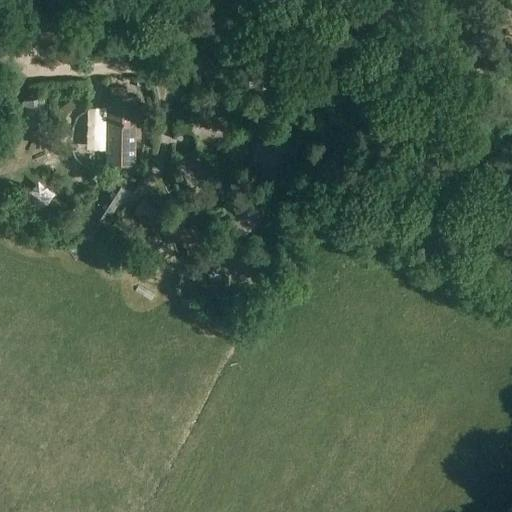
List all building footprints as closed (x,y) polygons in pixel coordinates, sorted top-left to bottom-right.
[(194,97),(183,92),(178,102),(189,108),(194,97)] [(135,166),(137,97),(126,96),(109,96),(106,96),(104,165),(135,166)] [(102,105),(72,104),(71,173),(101,173),(102,105)] [(0,133),(10,133),(8,106),(0,106),(0,133)] [(197,116),(182,108),(175,122),(190,129),(197,116)] [(103,226),(127,189),(113,180),(89,217),(103,226)] [(132,216),(185,251),(194,238),(141,202),(132,216)] [(214,244),(231,246),(232,233),(215,231),(214,244)] [(191,269),(209,271),(213,241),(195,239),(191,269)]
